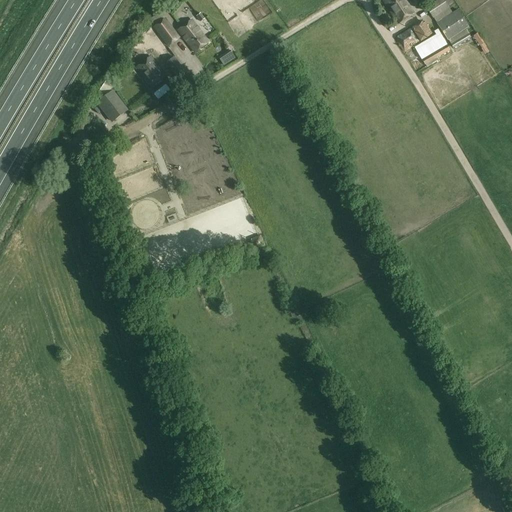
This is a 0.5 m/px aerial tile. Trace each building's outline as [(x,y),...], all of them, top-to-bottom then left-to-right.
[(384,0),(383,1),(398,24),(414,14),(405,0),(384,0)] [(434,18),(448,41),(454,49),(471,38),(466,29),(469,27),(458,10),(452,13),(443,0),(438,0),(426,8),(433,19),(434,18)] [(426,22),(424,18),(414,25),(423,38),(436,29),(429,20),(426,22)] [(180,39),(166,20),(153,29),(168,48),(180,39)] [(195,53),(209,43),(192,20),(178,30),(195,53)] [(419,42),(411,29),(396,39),(396,40),(403,51),(404,52),(419,42)] [(436,35),(414,48),(425,66),(426,65),(427,68),(439,60),(438,58),(450,50),(437,30),(434,32),(436,35)] [(471,33),(481,49),(485,46),(476,30),(471,33)] [(235,57),(230,51),(219,58),(223,65),(235,57)] [(152,88),(167,77),(151,56),(136,67),(152,88)] [(189,77),(174,57),(165,64),(180,84),(189,77)] [(167,80),(157,89),(162,94),(172,85),(167,80)] [(112,121),(126,110),(112,91),(97,102),(112,121)]
